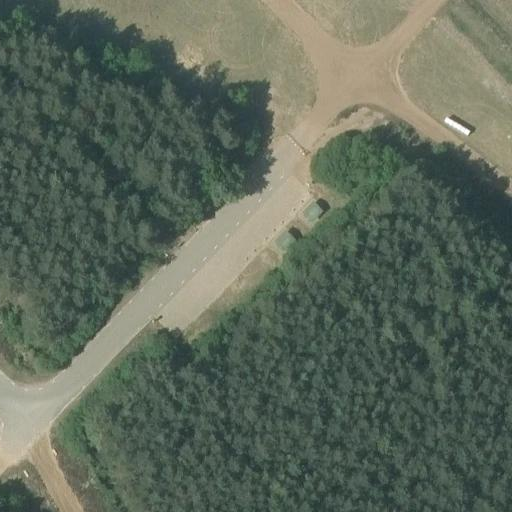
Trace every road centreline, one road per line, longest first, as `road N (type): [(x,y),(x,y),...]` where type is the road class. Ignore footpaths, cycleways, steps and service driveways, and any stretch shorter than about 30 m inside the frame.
road 1 (track): [(511,195),(356,83),(269,0)]
road 2 (track): [(317,120),(436,0)]
